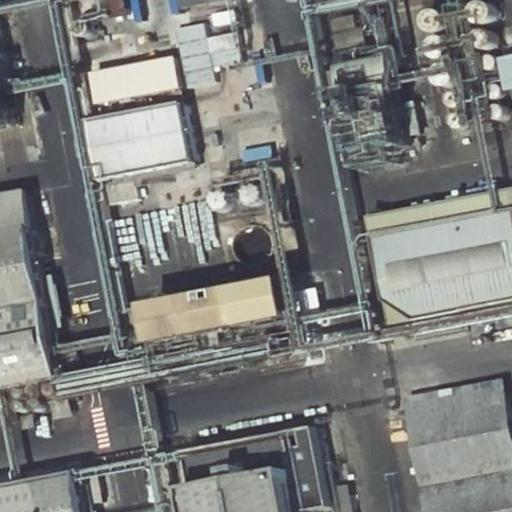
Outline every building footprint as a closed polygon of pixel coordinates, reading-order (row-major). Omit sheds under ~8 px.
[(227,0),(177,0),(181,20),(181,22),(230,13),(227,0)] [(474,0),(410,9),(424,89),(432,92),(441,135),(509,124),(503,93),(497,60),(485,0),(474,0)] [(360,28),(380,26),(376,6),(358,9),(360,28)] [(330,68),(335,93),(347,157),(401,146),(382,37),(358,43),(354,25),(345,26),(344,13),(320,17),(330,68)] [(181,29),(190,92),(222,87),(219,70),(248,65),(243,34),(211,39),(209,25),(181,29)] [(511,57),(497,60),(503,93),(511,90),(511,57)] [(100,74),(106,108),(190,92),(184,58),(100,74)] [(307,73),(311,98),(335,93),(330,68),(307,73)] [(9,100),(0,101),(0,159),(19,156),(9,100)] [(141,186),(203,174),(190,110),(96,127),(115,216),(146,210),(141,186)] [(272,189),(212,200),(219,235),(278,223),(272,189)] [(29,207),(0,211),(0,247),(35,241),(29,207)] [(413,334),(511,316),(511,224),(469,233),(466,214),(443,218),(445,237),(372,250),(382,314),(413,334)] [(139,239),(136,223),(117,227),(120,242),(139,239)] [(57,353),(49,313),(43,284),(35,241),(0,247),(0,420),(0,417),(0,395),(8,394),(13,422),(42,417),(36,389),(49,387),(51,392),(44,392),(48,408),(71,404),(68,389),(64,391),(62,382),(57,353)] [(61,310),(55,282),(43,284),(49,313),(61,310)] [(233,306),(169,318),(174,356),(240,343),(233,306)] [(157,319),(121,327),(128,363),(164,355),(157,319)] [(297,339),(231,351),(236,383),(303,371),(297,339)] [(57,353),(62,382),(74,380),(70,351),(57,353)] [(162,398),(229,385),(225,360),(156,373),(162,398)] [(130,378),(135,399),(149,395),(146,375),(130,378)] [(511,511),(511,487),(495,403),(397,422),(414,511),(511,511)] [(200,511),(328,511),(317,445),(191,465),(200,511)] [(85,511),(80,483),(0,498),(0,511),(85,511)]
